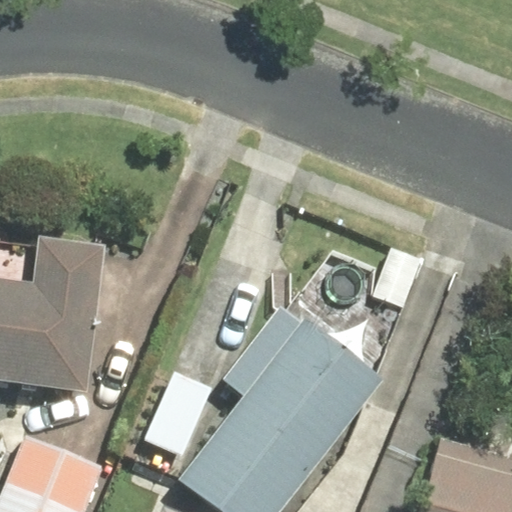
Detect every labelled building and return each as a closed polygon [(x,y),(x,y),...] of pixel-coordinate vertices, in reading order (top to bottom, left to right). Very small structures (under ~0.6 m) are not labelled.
[(0,420),(1,420),(0,418),(0,376),(89,389),(109,238),(46,230),(39,279),(0,273),(0,420)] [(230,511),(281,511),(388,377),(288,299),(227,376),(251,394),(186,477),(230,511)] [(223,395),(180,374),(147,446),(190,466),(223,395)] [(511,511),(511,454),(443,438),(425,511),(511,511)] [(95,511),(111,473),(30,441),(1,511),(95,511)]
